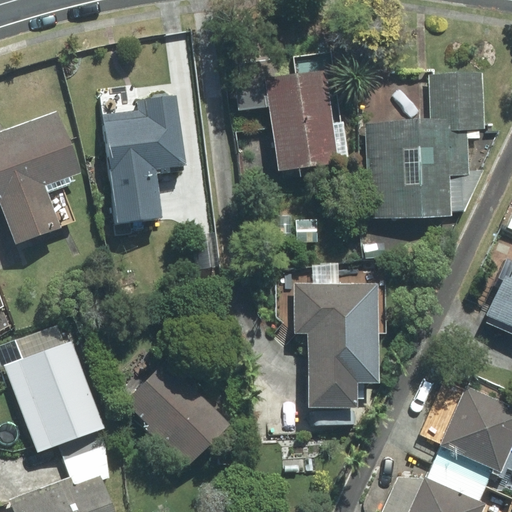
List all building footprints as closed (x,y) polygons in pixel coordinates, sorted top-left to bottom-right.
[(261,81),(273,175),(333,167),(332,162),(342,161),(338,126),(328,127),(322,74),(261,81)] [(480,75),(425,77),(427,122),(362,124),(366,222),(448,219),(448,213),(463,212),(482,172),(467,172),(465,131),(482,131),(480,75)] [(182,169),(174,98),(135,102),(136,112),(100,116),(113,237),(129,236),(128,225),(157,222),(151,173),(182,169)] [(77,176),(54,113),(0,132),(0,221),(10,248),(56,231),(41,189),(77,176)] [(316,218),(292,220),(294,246),(318,245),(316,218)] [(361,244),(360,263),(384,264),(384,245),(361,244)] [(500,280),(481,318),(511,332),(511,263),(503,282),(500,280)] [(362,297),(362,286),(303,285),(302,412),(353,412),(353,387),(362,387),(362,328),(374,328),(374,317),(380,317),(380,297),(362,297)] [(109,511),(99,483),(107,480),(100,431),(68,343),(1,367),(34,456),(57,448),(68,478),(6,501),(10,511),(109,511)] [(184,468),(225,428),(162,364),(121,404),(184,468)] [(489,473),(496,477),(511,441),(511,410),(464,388),(463,390),(444,381),(432,407),(451,416),(435,449),(438,450),(423,480),(422,479),(420,482),(394,479),(379,511),(508,511),(511,504),(511,501),(482,488),(489,473)] [(284,443),(283,473),(316,474),(317,444),(284,443)]
